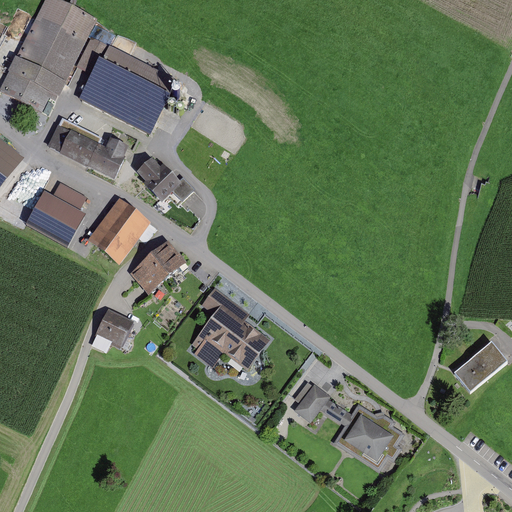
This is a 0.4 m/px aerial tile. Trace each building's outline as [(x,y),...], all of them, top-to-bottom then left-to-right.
[(94,78),(82,102),(155,139),(184,83),(112,47),(117,36),(100,28),(103,22),(60,0),(50,0),(4,92),(45,113),(55,94),(65,99),(79,70),(94,78)] [(112,150),(62,128),(53,149),(124,180),(137,148),(116,140),(112,150)] [(0,191),(26,159),(0,138),(0,191)] [(157,159),(144,174),(154,183),(151,187),(170,204),(179,194),(190,204),(201,192),(171,166),(168,169),(157,159)] [(51,195),(45,192),(27,225),(68,247),(85,214),(78,210),(85,197),(58,183),(51,195)] [(153,223),(120,199),(89,242),(122,265),(153,223)] [(172,242),(132,272),(149,296),(189,266),(172,242)] [(217,318),(196,346),(224,367),(232,355),(254,372),(276,343),(250,324),(256,315),(219,287),(203,307),(217,318)] [(136,323),(109,311),(98,336),(124,348),(136,323)] [(491,346),(455,376),(472,395),(508,366),(491,346)] [(329,399),(311,387),(293,413),(308,423),(315,412),(346,432),(338,443),(377,469),(385,457),(390,460),(396,451),(391,448),(398,437),(389,430),(392,425),(382,419),(376,422),(357,409),(348,423),(324,407),(329,399)]
